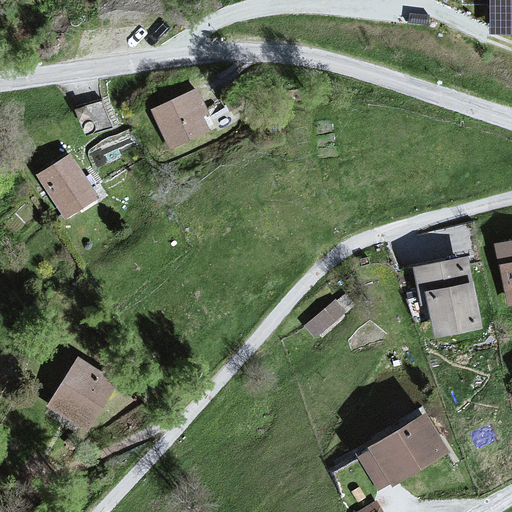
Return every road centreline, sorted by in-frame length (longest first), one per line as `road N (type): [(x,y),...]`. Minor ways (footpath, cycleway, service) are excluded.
road 1 (residential): [(511,197),(369,236),(336,254),(93,511)]
road 2 (residential): [(511,116),(355,65),(281,52),(0,80)]
